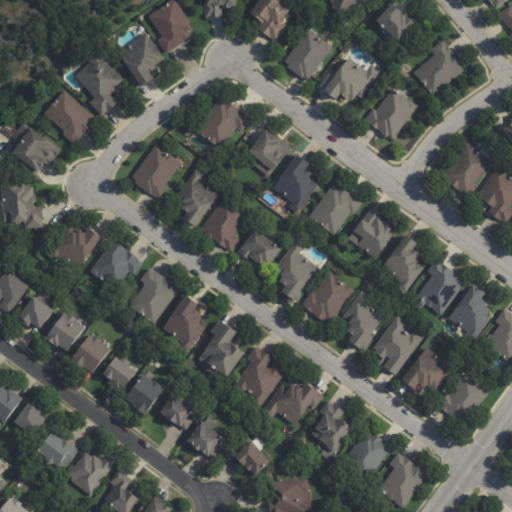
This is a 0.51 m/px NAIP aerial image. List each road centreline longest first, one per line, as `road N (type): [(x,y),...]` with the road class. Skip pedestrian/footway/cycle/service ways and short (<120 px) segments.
road 1 (residential): [(88,181),(511,494)]
road 2 (residential): [(511,263),(229,60)]
road 3 (residential): [(213,500),(0,341)]
road 4 (residential): [(229,60),(151,111),(88,181)]
road 5 (residential): [(511,77),(446,127),(402,178)]
road 6 (residential): [(437,511),(511,414)]
